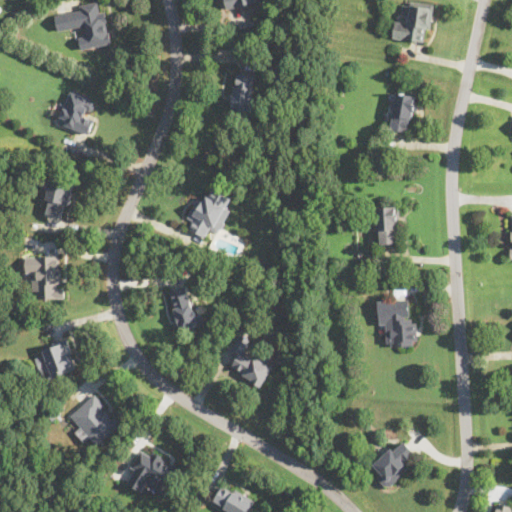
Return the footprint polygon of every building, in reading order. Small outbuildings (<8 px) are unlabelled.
[(225,0),(227,9),(257,2),(256,0),(225,0)] [(393,36),(428,41),(433,3),(410,0),(407,21),(396,19),(393,36)] [(82,48),(111,42),(102,1),(64,8),(68,28),(78,26),(82,48)] [(250,113),(255,74),(236,72),(231,110),(250,113)] [(58,122),(89,132),(95,115),(92,114),(97,99),(69,90),(58,122)] [(412,132),(418,95),(396,91),(390,129),(412,132)] [(73,181),(49,177),(43,212),(67,216),(73,181)] [(187,226),(205,236),(209,227),(217,231),(234,198),(209,185),(187,226)] [(397,205),(371,206),(371,217),(377,217),(379,242),(399,241),(397,205)] [(25,255),(26,273),(35,273),(36,299),(65,298),(65,287),(62,287),(61,254),(25,255)] [(169,290),(180,330),(205,323),(202,311),(194,313),(186,286),(169,290)] [(417,345),(417,320),(409,320),(408,298),(378,299),(379,325),(386,325),(387,345),(417,345)] [(262,386),(274,363),(246,347),(250,340),(240,334),(232,348),(239,352),(230,368),(262,386)] [(51,369),(52,375),(77,370),(69,339),(42,345),(44,352),(36,354),(40,372),(51,369)] [(85,442),(91,436),(99,445),(123,424),(95,392),(70,414),(80,425),(74,430),(85,442)] [(410,465),(405,460),(414,451),(401,438),(370,468),(389,487),(410,465)] [(180,467),(143,446),(124,480),(142,491),(148,480),(167,491),(180,467)] [(248,511),(255,500),(224,482),(213,501),(231,511),(248,511)] [(511,511),(511,504),(494,502),(492,511),(511,511)]
